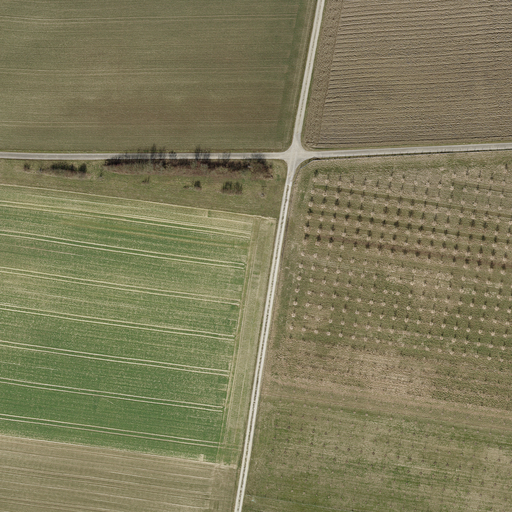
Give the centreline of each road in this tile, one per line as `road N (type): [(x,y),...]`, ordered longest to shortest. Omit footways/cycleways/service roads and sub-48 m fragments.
road 1 (track): [(322,0),(238,511)]
road 2 (track): [(511,145),(293,155),(0,154)]
